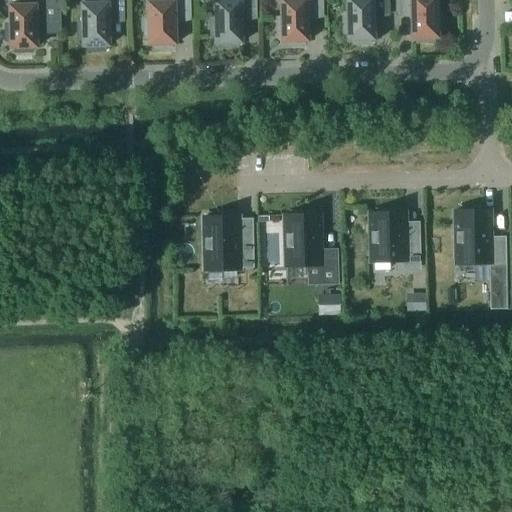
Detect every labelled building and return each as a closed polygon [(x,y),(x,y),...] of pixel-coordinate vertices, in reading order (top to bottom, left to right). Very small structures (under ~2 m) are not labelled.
[(25,0),(25,5),(9,5),(10,23),(5,24),(6,40),(10,40),(10,47),(15,47),(15,52),(32,51),(32,47),(36,46),(36,29),(61,29),(60,0),(25,0)] [(104,45),(109,45),(108,16),(123,16),(122,0),(97,0),(98,3),(82,3),(82,22),(78,22),(78,39),(83,39),(83,45),(87,45),(87,50),(104,49),(104,45)] [(149,37),(149,44),(154,44),(154,48),(171,48),(170,43),(175,43),(174,15),(189,14),(188,0),(164,0),(164,1),(148,2),(149,20),(144,20),(144,37),(149,37)] [(215,36),(215,42),(220,42),(220,47),(237,46),(237,42),(241,42),(241,13),(255,13),(254,0),(230,0),(214,0),(215,19),(210,19),(211,36),(215,36)] [(280,0),(281,18),(277,18),(277,34),(282,34),(282,41),(286,41),(286,45),(303,45),(303,41),(308,40),(307,12),(322,11),(321,0),(280,0)] [(348,33),(348,39),(353,39),(353,44),(370,43),(369,39),(374,39),(373,10),(388,10),(387,0),(347,0),(347,16),(343,16),(343,33),(348,33)] [(411,9),(412,38),(417,38),(417,42),(433,42),(433,37),(438,37),(438,31),(442,30),(442,14),(437,14),(437,0),(396,0),(397,10),(411,9)] [(489,237),(489,210),(480,210),(480,207),(464,207),(464,210),(455,210),(456,265),(489,264),(489,267),(506,267),(505,236),(489,237)] [(404,267),(421,266),(420,231),(405,232),(404,212),(395,212),(395,209),(379,210),(379,213),(370,213),(371,263),(404,262),(404,267)] [(338,284),(337,251),(320,252),(319,214),(310,214),(310,211),(294,212),(294,215),(285,215),(286,267),(307,266),(307,285),(338,284)] [(213,216),(204,217),(205,271),(239,270),(239,268),(254,268),(253,238),(238,238),(238,216),(229,216),(229,214),(213,214),(213,216)] [(425,293),(407,294),(407,311),(425,311),(425,293)] [(490,309),(507,309),(507,297),(489,297),(490,309)]
